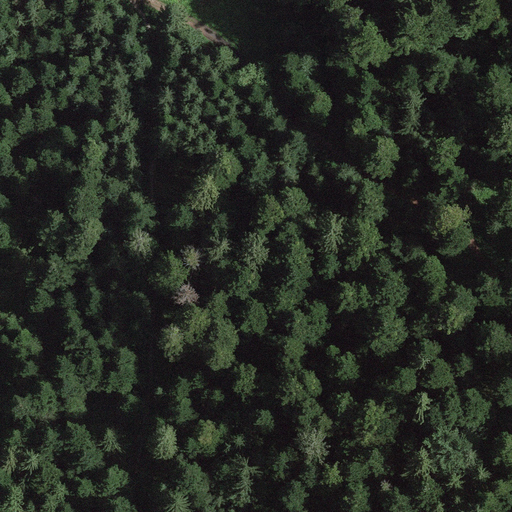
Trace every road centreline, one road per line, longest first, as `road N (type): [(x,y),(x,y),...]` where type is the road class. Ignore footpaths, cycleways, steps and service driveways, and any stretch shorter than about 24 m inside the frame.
road 1 (track): [(141,0),(184,141),(186,311),(153,511)]
road 2 (track): [(511,345),(435,280),(236,49),(148,0)]
